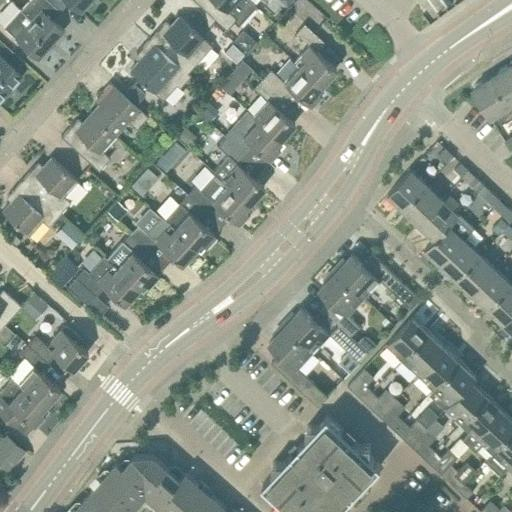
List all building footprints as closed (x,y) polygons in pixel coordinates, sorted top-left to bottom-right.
[(57,8),(48,0),(28,0),(20,9),(4,28),(15,38),(38,59),(64,30),(49,17),(57,8)] [(48,0),(57,8),(63,0),(66,0),(80,12),(91,0),(48,0)] [(194,0),(226,29),(233,22),(238,26),(255,6),(248,0),(194,0)] [(162,24),(149,38),(187,72),(211,45),(179,16),(171,25),(169,23),(162,24)] [(294,62),(298,65),(299,65),(321,85),(322,85),(336,69),(316,51),(324,42),(304,24),(296,33),(309,45),(294,62)] [(187,72),(149,38),(136,52),(137,59),(138,61),(130,70),(162,99),(176,84),(179,87),(190,74),(187,72)] [(0,100),(22,76),(0,56),(0,100)] [(270,69),(262,78),(282,96),(290,88),(310,106),(326,89),(322,85),(321,85),(299,65),(298,65),(284,81),(270,69)] [(511,69),(509,65),(491,77),(509,106),(511,104),(511,69)] [(511,110),(509,106),(491,77),(472,89),(490,118),(497,114),(503,123),(511,117),(511,110)] [(252,116),(257,120),(257,119),(280,139),(295,123),(275,105),(282,96),(262,78),(254,87),(268,99),(252,116)] [(99,105),(91,114),(114,135),(126,122),(135,130),(148,116),(125,95),(110,81),(97,96),(97,103),(99,105)] [(125,91),(137,102),(145,94),(133,83),(125,91)] [(114,135),(91,114),(83,122),(81,120),(74,121),(61,136),(99,170),(109,160),(99,151),(114,135)] [(240,119),(225,136),(246,155),(253,146),(269,160),(284,143),(280,139),(257,119),(257,120),(249,128),(240,119)] [(185,126),(176,136),(188,146),(196,137),(185,126)] [(229,155),(213,172),(214,173),(215,172),(222,179),(222,180),(226,183),(249,203),(264,187),(238,163),(246,155),(225,136),(217,145),(229,155)] [(439,154),(448,163),(454,156),(445,147),(439,154)] [(35,165),(22,179),(60,213),(70,202),(63,196),(78,181),(66,170),(52,157),(43,166),(41,164),(35,165)] [(455,169),(463,177),(470,171),(461,162),(455,169)] [(427,184),(411,169),(388,194),(390,196),(389,197),(395,203),(396,202),(404,209),(427,184)] [(195,185),(187,194),(208,212),(215,204),(238,224),(253,207),(249,203),(226,183),(222,180),(222,179),(215,172),(214,173),(200,189),(195,185)] [(470,184),(479,192),(485,186),(477,177),(470,184)] [(60,213),(22,179),(9,193),(9,200),(11,202),(2,211),(29,235),(43,220),(48,225),(60,213)] [(443,199),(427,184),(404,209),(412,216),(410,217),(417,223),(418,222),(420,224),(443,199)] [(486,199),(495,207),(501,200),(492,192),(486,199)] [(165,218),(174,226),(173,227),(196,247),(196,248),(200,252),(215,235),(200,221),(208,212),(187,194),(179,202),(165,218)] [(118,198),(107,208),(117,218),(121,214),(128,207),(118,198)] [(443,199),(420,224),(421,225),(420,227),(426,233),(428,231),(435,238),(435,239),(449,224),(459,214),(465,208),(460,202),(453,209),(443,199)] [(502,214),(511,222),(511,220),(511,210),(508,207),(502,214)] [(138,224),(130,233),(150,252),(158,243),(181,264),(196,248),(196,247),(173,227),(174,226),(165,218),(160,214),(145,231),(138,224)] [(435,238),(425,248),(433,256),(432,257),(439,263),(440,262),(443,265),(466,239),(465,239),(474,228),(459,214),(449,224),(435,239),(435,238)] [(502,231),(508,224),(502,218),(493,228),(499,234),(502,231)] [(511,238),(511,227),(509,224),(502,231),(511,239),(511,238)] [(92,227),(84,236),(94,244),(101,235),(92,227)] [(122,242),(108,258),(116,266),(139,287),(138,288),(143,291),(158,274),(142,260),(150,252),(130,233),(122,242)] [(481,254),(466,239),(443,265),(442,266),(448,273),(450,271),(458,279),(481,254)] [(353,253),(337,271),(364,297),(381,279),(412,308),(421,299),(373,254),(364,264),(353,253)] [(104,285),(124,304),(139,287),(116,266),(108,258),(104,254),(88,271),(83,267),(75,276),(93,292),(96,294),(104,285)] [(481,254),(458,279),(465,286),(464,287),(470,293),(471,292),(474,294),(497,269),(481,254)] [(65,255),(48,274),(62,286),(79,267),(65,255)] [(511,284),(511,282),(497,269),(474,294),(475,295),(473,296),(480,302),(481,301),(490,309),(511,284)] [(364,297),(337,271),(320,288),(338,305),(328,315),(352,337),(361,327),(347,314),(364,297)] [(75,276),(67,285),(85,302),(93,292),(75,276)] [(511,284),(490,309),(496,315),(495,317),(501,323),(503,321),(505,324),(511,316),(511,284)] [(0,328),(21,305),(6,291),(0,291),(0,328)] [(33,293),(21,306),(35,319),(47,306),(33,293)] [(302,307),(286,325),(313,351),(330,333),(343,346),(349,352),(340,362),(351,373),(360,362),(369,353),(357,341),(352,337),(328,315),(320,323),(302,307)] [(387,343),(405,360),(430,333),(413,316),(399,331),(387,343)] [(35,335),(27,344),(47,362),(55,354),(72,369),(88,352),(78,343),(82,339),(65,323),(46,345),(35,335)] [(313,351),(286,325),(269,342),(287,359),(278,368),(319,407),(328,397),(310,380),(310,379),(298,367),(313,351)] [(405,360),(421,374),(445,347),(430,333),(405,360)] [(362,335),(357,341),(369,353),(378,344),(368,335),(362,335)] [(24,357),(9,373),(18,382),(22,386),(22,385),(45,406),(45,405),(60,389),(39,371),(47,362),(27,344),(19,353),(24,357)] [(421,374),(437,389),(462,362),(445,347),(421,374)] [(448,407),(448,408),(473,380),(477,376),(462,362),(437,389),(452,403),(448,407)] [(346,384),(365,402),(375,391),(365,382),(371,376),(361,368),(346,384)] [(18,382),(9,373),(9,374),(12,377),(0,390),(0,411),(10,421),(18,412),(34,426),(49,409),(45,405),(45,406),(22,385),(22,386),(18,382)] [(448,408),(465,423),(490,397),(473,380),(448,408)] [(375,391),(365,402),(370,406),(379,415),(396,398),(387,389),(380,396),(375,391)] [(471,448),(471,447),(505,411),(490,397),(465,423),(472,430),(463,440),(471,448)] [(396,398),(379,415),(389,424),(397,432),(406,421),(399,414),(405,407),(396,398)] [(511,435),(511,417),(505,411),(471,447),(476,452),(485,442),(496,452),(511,435)] [(344,430),(328,415),(318,426),(307,426),(307,437),(298,446),(302,450),(296,456),(292,453),(283,462),(273,463),(273,473),(263,484),(278,499),(282,495),(290,503),(287,507),(292,511),(329,511),(362,477),(366,481),(381,465),(371,455),(370,445),(360,445),(352,438),(348,442),(340,434),(344,430)] [(397,432),(413,447),(429,429),(418,419),(411,426),(406,421),(397,432)] [(413,447),(429,462),(439,451),(430,443),(437,436),(429,429),(413,447)] [(0,442),(0,462),(9,470),(25,451),(6,435),(0,442)] [(510,465),(511,466),(511,435),(496,452),(487,462),(501,475),(510,465)] [(433,466),(444,477),(453,467),(451,465),(458,457),(449,448),(443,455),(439,451),(429,462),(433,466)] [(157,504),(165,511),(231,511),(186,471),(180,478),(154,454),(134,455),(124,467),(118,461),(72,511),(131,511),(149,492),(160,501),(157,504)] [(449,481),(460,491),(467,483),(456,473),(458,471),(453,467),(444,477),(445,478),(449,481)] [(467,483),(460,491),(468,498),(475,490),(467,483)] [(480,511),(481,511),(497,511),(488,503),(480,511)]
